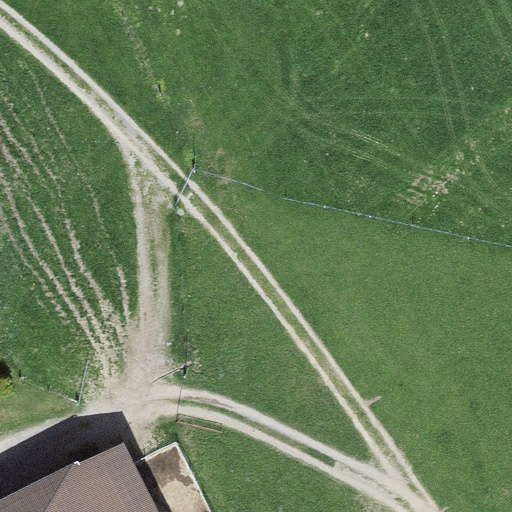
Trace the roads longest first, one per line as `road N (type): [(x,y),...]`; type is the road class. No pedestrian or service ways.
road 1 (track): [(420,511),(294,322),(213,221),(140,138),(0,12)]
road 2 (track): [(418,511),(298,445),(202,405),(113,414),(0,458)]
road 3 (track): [(161,405),(154,230),(140,138)]
